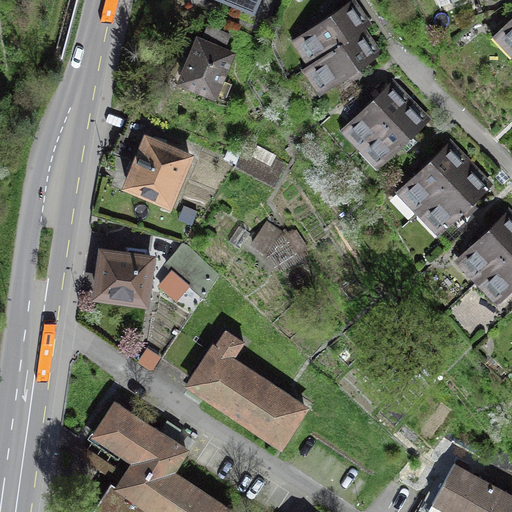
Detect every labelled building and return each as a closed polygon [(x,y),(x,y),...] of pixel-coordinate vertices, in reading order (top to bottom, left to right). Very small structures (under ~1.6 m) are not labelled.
[(259,0),(221,0),(253,14),(259,0)] [(437,0),(443,13),(476,0),(437,0)] [(286,50),(304,77),(359,41),(368,35),(350,9),(286,50)] [(511,62),(511,21),(487,45),(507,67),(511,62)] [(231,56),(191,40),(172,89),(212,105),(231,56)] [(375,64),(359,41),(304,77),(298,81),(314,105),(375,64)] [(409,104),(389,84),(336,137),(356,156),(409,104)] [(409,104),(356,156),(376,177),(429,124),(409,104)] [(189,148),(136,127),(113,184),(165,205),(189,148)] [(249,142),(236,164),(274,185),(286,163),(249,142)] [(413,222),(470,167),(449,145),(392,199),(413,222)] [(470,167),(413,222),(432,242),(490,189),(470,167)] [(511,249),(511,217),(507,213),(451,266),(472,289),(511,249)] [(296,222),(282,229),(291,247),(305,241),(296,222)] [(185,244),(167,265),(203,296),(218,275),(185,244)] [(152,255),(94,248),(88,294),(146,302),(152,255)] [(511,249),(472,289),(494,312),(511,295),(511,249)] [(180,330),(161,358),(186,375),(205,347),(180,330)] [(223,332),(183,389),(280,456),(310,412),(236,360),(245,347),(223,332)] [(87,440),(128,466),(112,492),(107,489),(90,511),(225,511),(172,478),(187,454),(109,404),(87,440)] [(464,511),(481,481),(454,466),(434,502),(452,511),(464,511)] [(501,511),(510,497),(481,481),(464,511),(501,511)] [(511,511),(511,497),(510,497),(501,511),(511,511)] [(441,511),(427,502),(420,511),(441,511)]
